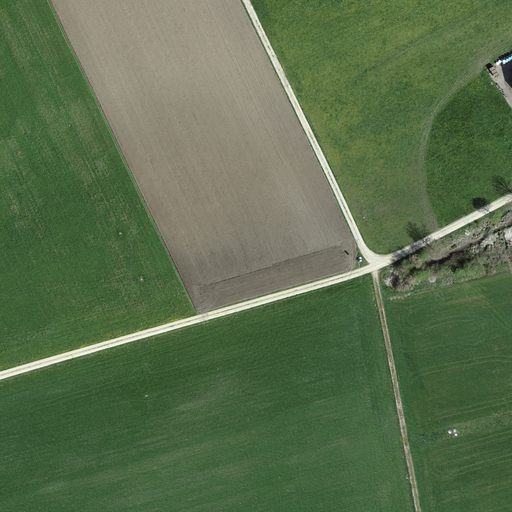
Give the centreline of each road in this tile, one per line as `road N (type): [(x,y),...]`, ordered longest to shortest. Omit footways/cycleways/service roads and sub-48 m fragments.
road 1 (unclassified): [(511,193),(371,266),(0,374)]
road 2 (track): [(417,511),(371,266),(245,0)]
